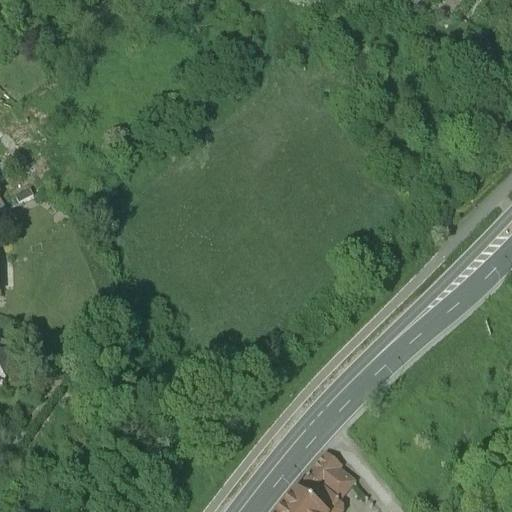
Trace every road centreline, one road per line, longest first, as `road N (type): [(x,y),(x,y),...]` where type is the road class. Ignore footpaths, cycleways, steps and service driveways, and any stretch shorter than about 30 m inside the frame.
road 1 (primary): [(511,228),(318,425),(248,511)]
road 2 (track): [(297,403),(397,511)]
